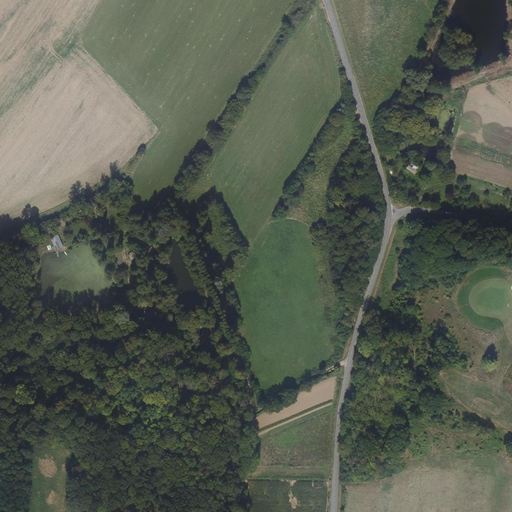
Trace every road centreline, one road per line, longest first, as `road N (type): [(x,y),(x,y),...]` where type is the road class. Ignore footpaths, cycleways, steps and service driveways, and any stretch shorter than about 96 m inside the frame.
road 1 (track): [(349,361),(252,408),(229,346),(212,331),(133,318),(124,242),(108,229)]
road 2 (tertiary): [(333,511),(349,361),(389,215)]
road 3 (tertiary): [(389,215),(326,0)]
road 4 (unclassified): [(389,215),(419,209),(511,217)]
